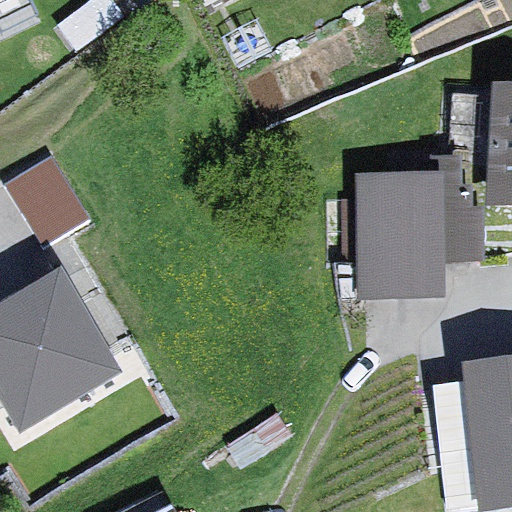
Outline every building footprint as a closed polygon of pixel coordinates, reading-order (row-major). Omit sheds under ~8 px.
[(105,0),(101,0),(58,29),(75,54),(121,24),(105,0)] [(239,0),(193,0),(202,18),(239,0)] [(511,100),(470,99),(467,156),(412,153),(410,187),(354,184),(349,294),(421,297),(423,264),(476,266),(478,219),(511,220),(511,100)] [(63,160),(7,188),(34,244),(91,217),(63,160)] [(66,309),(0,337),(0,425),(6,439),(105,395),(66,309)] [(511,371),(442,381),(459,511),(482,511),(511,508),(511,371)]
